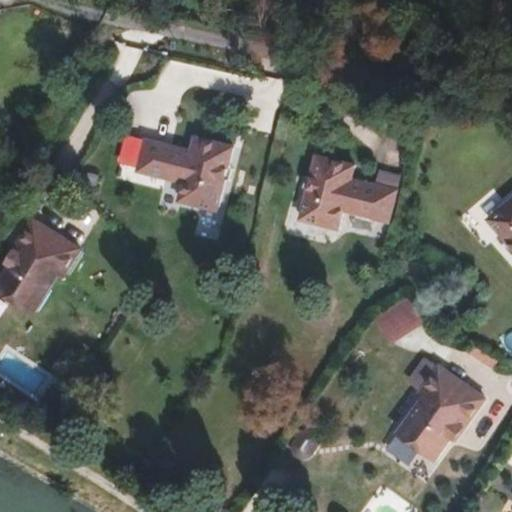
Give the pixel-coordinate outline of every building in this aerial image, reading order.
[(234,212),(241,180),(233,178),(236,168),(244,169),(249,148),(211,139),(207,152),(163,141),(155,173),(200,184),(195,202),(234,212)] [(406,224),(413,193),(368,181),(371,168),(334,158),(329,180),(337,181),(335,191),(326,189),(319,222),(356,231),(360,212),(406,224)] [(248,181),(250,171),(244,169),(236,168),(233,178),(241,180),(248,181)] [(335,191),(337,181),(329,180),(324,179),(322,189),(326,189),(335,191)] [(494,191),(475,209),(484,219),(504,202),(494,191)] [(29,265),(13,290),(52,314),(76,277),(81,280),(99,251),(51,222),(32,253),(39,257),(33,267),(29,265)] [(33,267),(39,257),(32,253),(26,262),(29,265),(33,267)] [(408,298),(376,317),(392,344),(424,324),(408,298)] [(502,401),(456,369),(438,395),(442,398),(415,436),(453,462),(470,438),(466,436),(473,424),(481,430),(502,401)] [(474,441),(481,430),(473,424),(466,436),(470,438),(474,441)] [(411,511),(381,488),(361,511),(411,511)]
